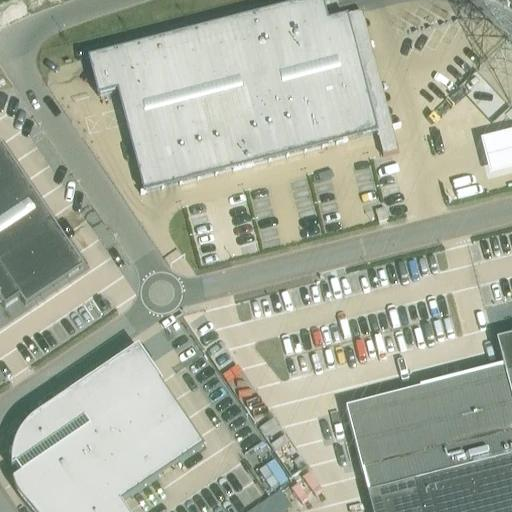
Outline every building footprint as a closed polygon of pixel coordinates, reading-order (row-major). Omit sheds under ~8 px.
[(321,0),(88,60),(90,70),(98,98),(117,93),(144,196),(377,135),(346,18),(327,23),(323,9),(321,0)] [(511,133),(480,142),(484,157),(490,180),(511,174),(511,133)] [(83,269),(0,146),(0,304),(4,311),(20,300),(25,308),(83,269)] [(419,392),(345,411),(367,496),(370,511),(511,511),(511,338),(496,343),(502,368),(419,390),(419,392)] [(15,468),(21,477),(14,482),(13,483),(13,484),(17,493),(22,501),(31,511),(124,511),(120,506),(203,449),(159,383),(90,430),(68,397),(59,403),(45,413),(37,418),(30,424),(24,430),(18,439),(14,449),(12,459),(11,470),(15,468)] [(252,511),(286,511),(294,507),(284,491),(252,511)]
